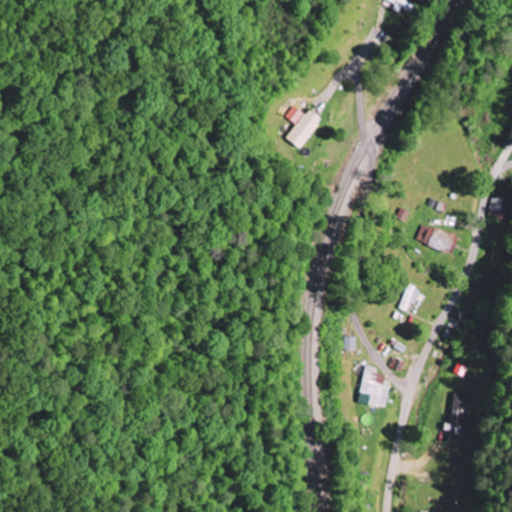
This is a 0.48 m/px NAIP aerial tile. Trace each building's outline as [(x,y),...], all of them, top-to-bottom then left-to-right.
[(403,8),(412,13),(417,5),(407,0),(384,0),(402,9),(403,8)] [(303,149),(322,118),(308,109),(289,141),(303,149)] [(490,217),(510,220),(511,202),(511,199),(493,197),(490,217)] [(452,255),(458,237),(423,224),(417,242),(452,255)] [(421,289),(408,285),(400,309),(408,312),(411,303),(416,305),(421,289)] [(357,350),(357,337),(347,337),(347,350),(357,350)] [(360,403),(386,408),(392,378),(377,376),(379,368),(367,366),(360,403)] [(460,443),(462,394),(452,393),(450,443),(460,443)]
